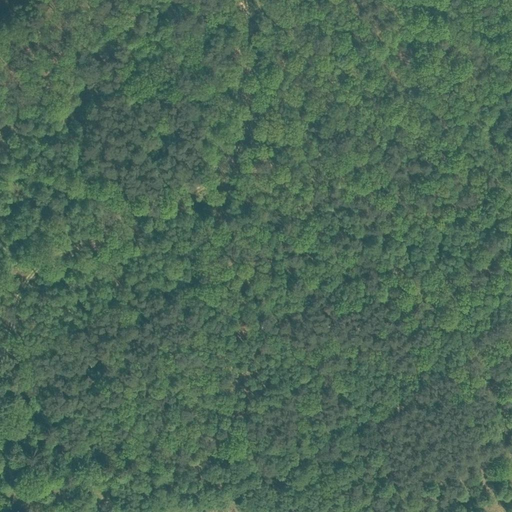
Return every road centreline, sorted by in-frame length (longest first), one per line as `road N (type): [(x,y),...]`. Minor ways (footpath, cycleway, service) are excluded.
road 1 (track): [(215,179),(45,261),(22,281),(6,324),(2,425)]
road 2 (track): [(321,0),(511,190)]
road 3 (track): [(243,0),(244,131),(215,179)]
